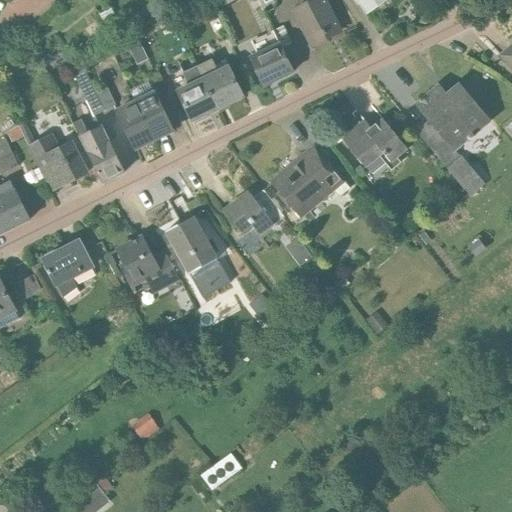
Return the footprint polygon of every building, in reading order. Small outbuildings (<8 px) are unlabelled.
[(313,47),(341,32),(324,0),(311,0),(293,9),(313,47)] [(109,31),(119,26),(111,10),(101,15),(109,31)] [(265,86),(294,72),(273,31),(251,42),(257,53),(251,56),(265,86)] [(138,65),(149,60),(141,45),(138,38),(127,44),(138,65)] [(511,45),(500,56),(511,69),(511,45)] [(219,70),(212,59),(200,66),(221,108),(244,97),(228,65),(219,70)] [(193,122),(221,108),(200,66),(183,74),(189,84),(177,90),(193,122)] [(94,117),(104,112),(94,88),(85,69),(74,74),(94,117)] [(94,88),(104,112),(116,106),(105,83),(94,88)] [(489,122),(460,87),(447,97),(439,88),(418,106),(430,120),(417,132),(469,195),(483,184),(455,150),(489,122)] [(155,139),(174,131),(154,92),(135,101),(155,139)] [(135,149),(155,139),(135,101),(116,110),(135,149)] [(409,150),(383,119),(367,132),(361,124),(342,140),(366,169),(384,154),(392,164),(409,150)] [(104,183),(125,173),(102,126),(80,136),(104,183)] [(10,140),(21,132),(18,127),(7,134),(10,140)] [(60,147),(53,134),(29,146),(47,180),(58,175),(64,185),(89,173),(72,141),(60,147)] [(0,174),(19,166),(4,135),(0,137),(0,174)] [(301,220),(346,183),(315,145),(271,182),(301,220)] [(0,219),(5,232),(30,220),(11,181),(0,185),(0,195),(8,210),(0,213),(0,219)] [(275,226),(252,195),(238,205),(236,202),(225,211),(244,237),(255,229),(261,237),(275,226)] [(219,238),(206,214),(195,220),(197,223),(182,231),(178,225),(166,232),(190,275),(217,259),(209,244),(219,238)] [(152,256),(143,237),(118,251),(127,268),(122,270),(134,294),(150,286),(154,295),(176,283),(182,294),(186,292),(164,250),(152,256)] [(78,288),(73,281),(95,270),(81,242),(45,261),(58,289),(59,288),(64,299),(78,288)] [(10,299),(0,279),(0,336),(4,344),(33,322),(18,295),(10,299)] [(24,299),(37,293),(31,280),(18,286),(24,299)] [(329,297),(337,291),(329,280),(321,285),(329,297)] [(378,337),(389,328),(379,313),(367,322),(378,337)] [(144,442),(160,431),(150,415),(133,427),(144,442)] [(212,491),(242,469),(231,454),(202,476),(212,491)] [(96,484),(68,506),(73,511),(83,511),(105,495),(96,484)]
